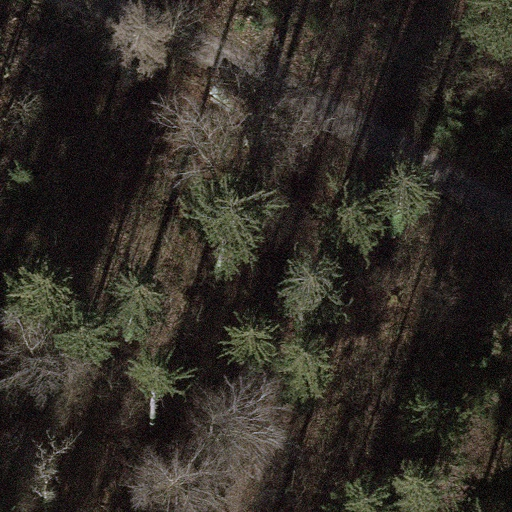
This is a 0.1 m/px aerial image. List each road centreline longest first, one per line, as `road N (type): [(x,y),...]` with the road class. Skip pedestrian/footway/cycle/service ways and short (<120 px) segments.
road 1 (track): [(0,390),(478,344),(511,301)]
road 2 (track): [(46,0),(211,56),(511,216)]
